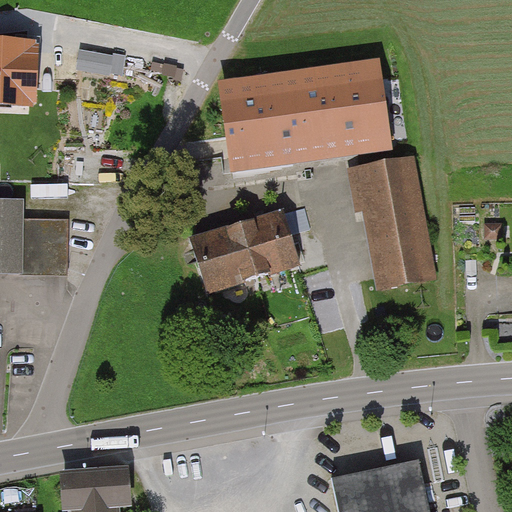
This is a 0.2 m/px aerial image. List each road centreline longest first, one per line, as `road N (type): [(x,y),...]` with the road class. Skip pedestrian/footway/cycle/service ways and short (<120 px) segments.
road 1 (track): [(253,0),(112,241),(46,427),(45,450)]
road 2 (tertiary): [(0,459),(461,382)]
road 3 (residential): [(461,382),(491,511)]
